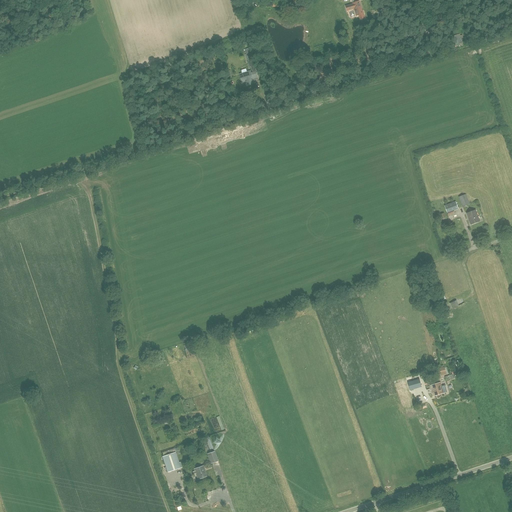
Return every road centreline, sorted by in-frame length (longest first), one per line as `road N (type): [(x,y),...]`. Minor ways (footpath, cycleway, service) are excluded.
road 1 (track): [(511,3),(423,32),(427,51),(420,59),(0,197)]
road 2 (track): [(0,405),(443,258)]
road 3 (unclassified): [(347,511),(511,458)]
